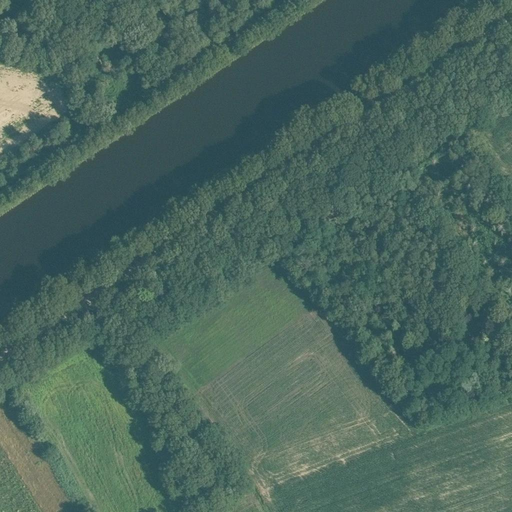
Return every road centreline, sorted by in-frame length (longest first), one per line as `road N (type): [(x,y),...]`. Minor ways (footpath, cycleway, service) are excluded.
road 1 (track): [(0,361),(511,17)]
road 2 (track): [(0,196),(291,0)]
road 3 (track): [(90,300),(116,298),(243,215),(278,202),(329,205)]
